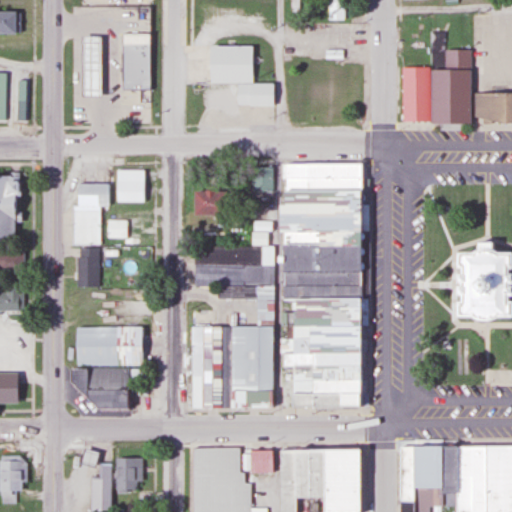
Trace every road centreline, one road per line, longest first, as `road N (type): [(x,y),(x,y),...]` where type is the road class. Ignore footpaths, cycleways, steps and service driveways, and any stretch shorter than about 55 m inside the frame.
road 1 (residential): [(384,142),(0,144)]
road 2 (residential): [(384,511),(384,142)]
road 3 (residential): [(175,142),(174,426)]
road 4 (primary): [(53,427),(52,144)]
road 5 (secondary): [(385,425),(174,426)]
road 6 (primary): [(52,144),(52,0)]
road 7 (residential): [(384,142),(383,0)]
road 8 (residential): [(175,142),(174,0)]
road 9 (residential): [(511,140),(384,142)]
road 10 (secondary): [(511,424),(385,425)]
road 11 (secondary): [(174,426),(53,427)]
